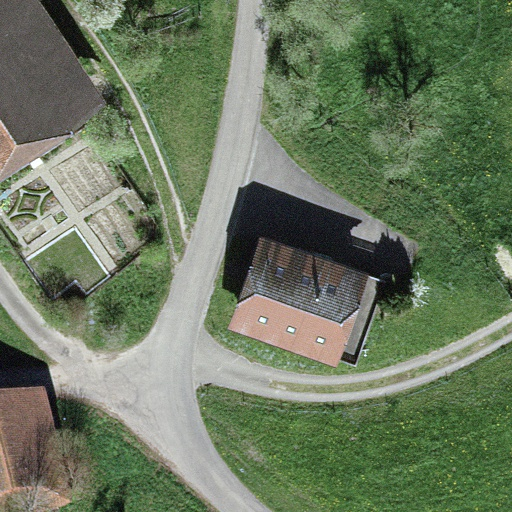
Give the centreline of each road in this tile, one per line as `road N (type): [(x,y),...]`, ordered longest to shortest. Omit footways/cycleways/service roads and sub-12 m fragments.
road 1 (unclassified): [(254,0),(232,152),(170,378),(194,455),(244,511)]
road 2 (track): [(171,353),(330,389),(413,374),(511,326)]
road 3 (track): [(0,391),(170,378)]
road 4 (track): [(78,382),(0,275)]
